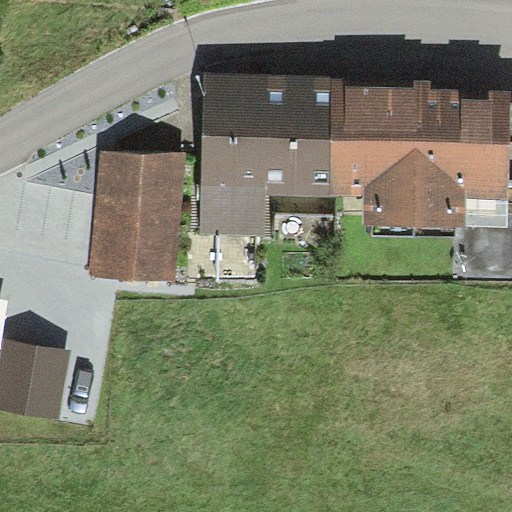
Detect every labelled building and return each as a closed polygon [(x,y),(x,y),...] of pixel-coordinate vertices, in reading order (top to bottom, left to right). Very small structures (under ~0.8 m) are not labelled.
[(511,57),(342,60),(344,217),(511,214),(511,57)] [(342,60),(208,62),(210,218),(344,217),(342,60)] [(192,152),(107,146),(97,276),(182,283),(192,152)] [(0,350),(4,351),(13,297),(0,294),(0,350)] [(0,404),(60,413),(70,349),(10,340),(0,394),(0,404)]
